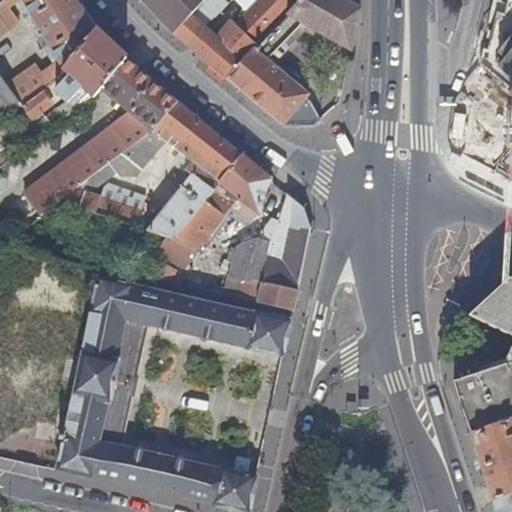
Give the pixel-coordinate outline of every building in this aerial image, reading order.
[(64,70),(96,32),(75,0),(20,0),(58,61),(42,73),(36,65),(8,85),(23,106),(42,92),(50,86),(64,70)] [(141,0),(173,34),(189,47),(207,28),(193,15),(206,0),(141,0)] [(218,38),(207,28),(189,47),(192,50),(228,80),(303,0),(261,0),(237,25),(233,21),(218,38)] [(361,9),(360,0),(303,0),(228,80),(283,125),(310,125),(312,101),(308,98),(310,94),(265,58),(294,17),(352,50),(361,9)] [(223,11),(207,28),(218,38),(233,21),(223,11)] [(101,90),(127,59),(96,32),(64,70),(70,75),(54,91),(60,97),(66,103),(82,87),(92,97),(101,90)] [(511,41),(509,39),(499,52),(505,57),(499,65),(511,75),(511,41)] [(153,131),(178,102),(127,59),(101,90),(133,115),(153,131)] [(70,75),(64,70),(50,86),(54,91),(70,75)] [(0,122),(23,106),(8,85),(0,73),(0,122)] [(54,91),(50,86),(42,92),(51,104),(60,97),(54,91)] [(74,111),(92,97),(82,87),(66,103),(74,111)] [(51,104),(42,92),(23,106),(32,119),(51,104)] [(220,183),(241,156),(178,102),(153,131),(121,155),(130,162),(142,170),(166,141),(198,166),(148,231),(167,237),(175,240),(220,183)] [(0,142),(32,119),(23,106),(0,122),(0,142)] [(25,196),(41,216),(59,202),(75,190),(81,185),(121,155),(153,131),(133,115),(25,196)] [(130,162),(121,155),(81,185),(91,191),(108,181),(130,162)] [(265,190),(270,181),(266,177),(241,156),(220,183),(238,198),(258,214),(262,200),(265,190)] [(184,271),(231,208),(238,198),(220,183),(175,240),(167,237),(156,256),(184,271)] [(75,190),(59,202),(146,231),(148,224),(138,219),(141,212),(75,190)] [(240,281),(295,294),(310,230),(304,209),(288,196),(279,226),(273,224),(258,235),(257,241),(237,249),(236,252),(231,250),(227,263),(232,264),(229,273),(224,271),(222,277),(228,278),(240,281)] [(250,223),(258,214),(238,198),(231,208),(250,223)] [(153,261),(142,278),(149,280),(169,284),(171,278),(172,272),(153,261)] [(216,507),(240,511),(241,511),(242,511),(247,511),(247,507),(249,507),(255,482),(253,482),(254,477),(249,476),(250,474),(224,468),(224,470),(120,447),(147,326),(250,348),(250,350),(276,356),(276,355),(280,356),(282,351),(283,351),(288,326),(287,325),(288,321),(284,320),(284,318),(258,312),(258,314),(133,286),(134,282),(148,285),(149,280),(142,278),(104,269),(103,273),(102,279),(97,278),(89,319),(55,470),(216,505),(216,507)] [(181,280),(171,278),(169,284),(179,286),(181,280)] [(223,296),(235,299),(240,281),(228,278),(223,296)] [(451,381),(468,434),(508,418),(511,415),(511,281),(506,279),(461,328),(511,344),(504,366),(472,365),(474,370),(452,380),(451,376),(450,377),(451,381)] [(235,299),(291,311),(295,294),(240,281),(235,299)] [(468,434),(490,501),(511,492),(511,429),(508,418),(468,434)] [(493,511),(511,511),(511,492),(490,501),(493,511)]
